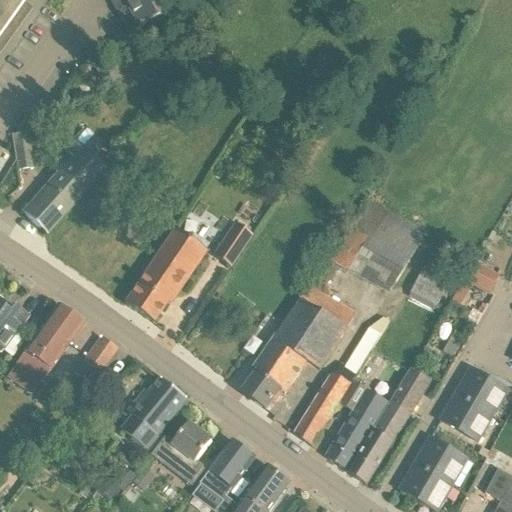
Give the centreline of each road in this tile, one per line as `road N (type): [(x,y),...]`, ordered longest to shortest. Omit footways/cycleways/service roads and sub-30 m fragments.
road 1 (residential): [(364,511),(0,248)]
road 2 (residential): [(364,511),(468,345)]
